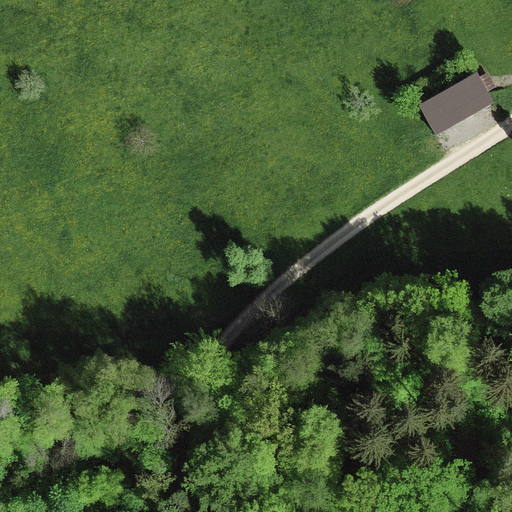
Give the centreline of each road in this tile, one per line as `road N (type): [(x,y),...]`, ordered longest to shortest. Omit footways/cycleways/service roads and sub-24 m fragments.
road 1 (track): [(174,394),(318,264),(511,130)]
road 2 (track): [(511,308),(367,325),(174,394)]
road 3 (track): [(0,401),(95,413),(174,394)]
